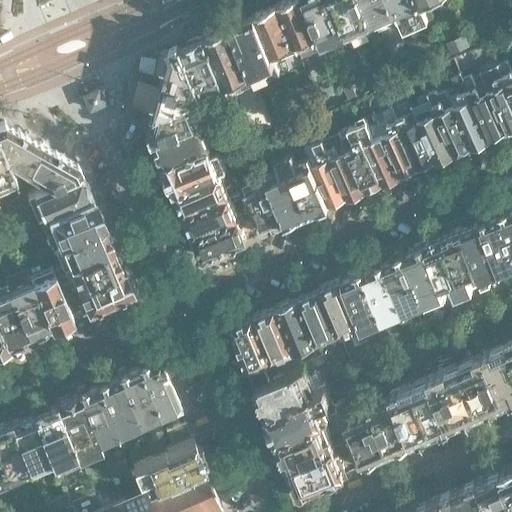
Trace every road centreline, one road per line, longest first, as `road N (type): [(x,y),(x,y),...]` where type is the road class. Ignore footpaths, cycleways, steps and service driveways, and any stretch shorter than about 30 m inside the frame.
road 1 (residential): [(181,307),(511,166)]
road 2 (residential): [(268,511),(181,307)]
road 3 (residential): [(321,511),(511,431)]
road 4 (residential): [(181,307),(106,122)]
road 5 (residential): [(0,385),(181,307)]
